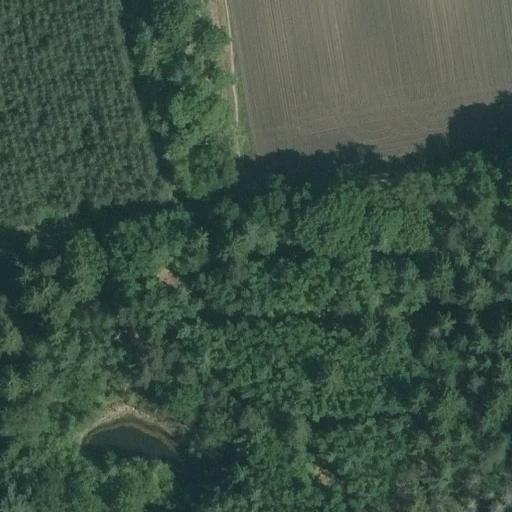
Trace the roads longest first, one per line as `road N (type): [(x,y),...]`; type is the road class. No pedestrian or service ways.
road 1 (track): [(247,197),(511,146)]
road 2 (track): [(0,238),(247,197)]
road 3 (track): [(215,0),(247,197)]
